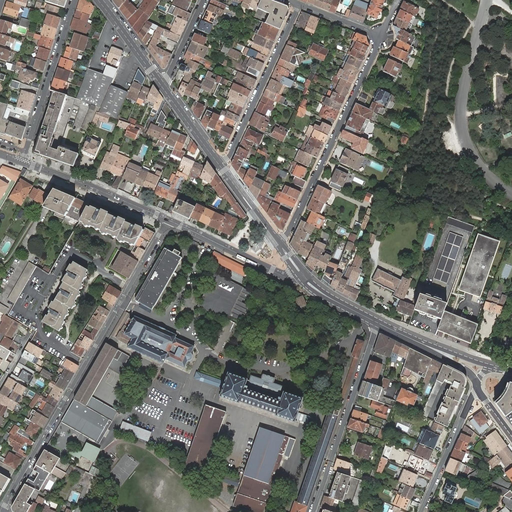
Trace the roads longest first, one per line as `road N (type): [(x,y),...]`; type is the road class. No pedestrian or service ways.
road 1 (residential): [(3,511),(167,219)]
road 2 (residential): [(381,36),(278,243)]
road 3 (residential): [(379,323),(313,511)]
road 4 (residential): [(299,4),(231,152),(218,164)]
road 5 (residential): [(21,162),(74,0)]
road 6 (tertiary): [(21,162),(167,219)]
road 7 (tertiary): [(167,219),(291,279),(302,275)]
road 8 (residential): [(476,384),(421,511)]
